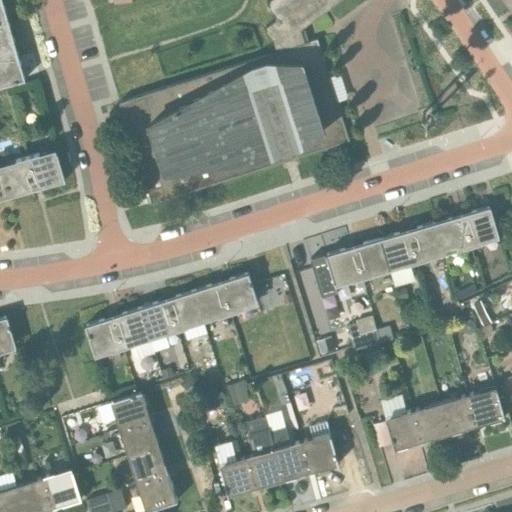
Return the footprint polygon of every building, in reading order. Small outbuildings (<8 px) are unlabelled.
[(0,0),(0,26),(8,24),(1,0),(0,0)] [(276,52),(305,43),(300,30),(342,0),(268,0),(266,2),(278,18),(264,28),(273,41),(276,52)] [(0,55),(16,51),(8,24),(0,26),(0,55)] [(317,39),(305,43),(276,52),(119,101),(142,174),(151,204),(285,161),(285,162),(294,159),(294,158),(322,149),(326,148),(327,149),(336,146),(335,145),(349,141),(339,107),(337,102),(338,102),(331,77),(329,77),(317,39)] [(0,86),(25,79),(25,78),(24,79),(16,51),(0,55),(0,86)] [(28,157),(37,187),(64,179),(64,181),(65,180),(57,152),(56,152),(55,149),(28,157)] [(10,160),(7,150),(0,151),(0,159),(1,163),(10,160)] [(9,195),(37,187),(28,157),(1,165),(9,195)] [(0,197),(9,195),(1,165),(0,165),(0,197)] [(462,215),(471,245),(498,237),(497,234),(498,234),(490,206),(489,206),(489,207),(462,215)] [(444,253),(471,245),(462,215),(435,223),(444,253)] [(417,261),(444,253),(435,223),(408,231),(417,261)] [(503,232),(510,230),(508,223),(501,224),(503,232)] [(390,269),(417,261),(408,231),(381,239),(390,269)] [(363,277),(390,269),(381,239),(354,247),(363,277)] [(327,253),(310,258),(321,296),(336,292),(334,285),(363,277),(354,247),(327,254),(327,253)] [(221,282),(230,312),(257,303),(256,300),(257,300),(248,272),(247,272),(247,274),(221,282)] [(203,321),(230,312),(221,282),(194,291),(203,321)] [(460,298),(477,290),(474,284),(457,292),(460,298)] [(408,298),(406,288),(397,290),(399,301),(408,298)] [(176,329),(203,321),(194,291),(167,299),(176,329)] [(290,294),(284,296),(287,304),(292,302),(290,294)] [(150,338),(176,329),(167,299),(140,308),(150,338)] [(473,304),(483,326),(489,324),(491,323),(481,300),(473,304)] [(123,347),(150,338),(140,308),(113,317),(123,347)] [(445,318),(443,308),(433,310),(435,320),(445,318)] [(355,319),(356,323),(347,325),(354,349),(379,342),(376,330),(372,315),(355,319)] [(15,344),(16,344),(7,316),(6,316),(6,317),(0,319),(0,351),(16,347),(15,344)] [(95,356),(123,347),(113,317),(86,325),(86,324),(85,325),(95,356)] [(476,330),(476,323),(471,318),(464,320),(461,326),(463,332),(470,334),(476,330)] [(489,324),(483,326),(479,329),(483,338),(490,335),(492,328),(489,324)] [(316,340),(320,354),(335,349),(331,336),(316,340)] [(363,365),(371,376),(382,368),(373,357),(363,365)] [(174,375),(172,367),(160,370),(162,378),(174,375)] [(187,377),(180,384),(187,390),(194,383),(187,377)] [(248,389),(247,384),(245,379),(227,385),(230,394),(248,389)] [(469,394),(477,424),(503,417),(503,418),(505,418),(496,386),(469,394)] [(120,429),(150,419),(141,392),(142,392),(142,390),(110,401),(120,429)] [(446,433),(477,424),(469,394),(438,403),(446,433)] [(422,440),(446,433),(438,403),(413,410),(422,440)] [(394,447),(422,440),(413,410),(386,417),(386,420),(386,421),(394,449),(395,449),(394,447)] [(280,423),(278,411),(263,413),(265,425),(280,423)] [(128,455),(158,446),(150,419),(120,429),(128,455)] [(301,441),(310,471),(337,463),(337,464),(339,464),(331,436),(330,436),(329,433),(326,421),(309,426),(313,437),(301,441)] [(269,430),(274,448),(283,478),(310,471),(301,441),(291,444),(285,426),(269,430)] [(24,453),(19,436),(6,440),(11,456),(24,453)] [(137,483),(167,474),(158,446),(128,455),(137,483)] [(256,486),(283,478),(274,448),(247,456),(256,486)] [(229,494),(256,486),(247,456),(220,464),(221,467),(220,467),(228,495),(229,495),(229,494)] [(43,476),(53,506),(80,498),(80,499),(81,499),(71,467),(43,476)] [(167,474),(137,483),(146,510),(149,509),(177,500),(177,499),(176,499),(167,474)] [(25,511),(35,511),(53,506),(43,476),(16,484),(25,511)] [(0,511),(25,511),(16,484),(0,489),(0,511)] [(113,511),(107,493),(86,500),(89,511),(113,511)]
